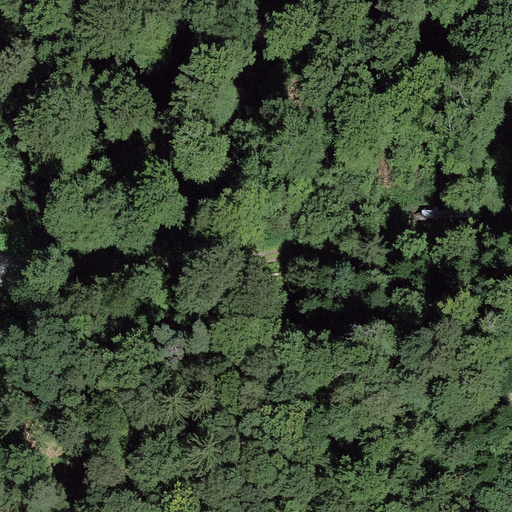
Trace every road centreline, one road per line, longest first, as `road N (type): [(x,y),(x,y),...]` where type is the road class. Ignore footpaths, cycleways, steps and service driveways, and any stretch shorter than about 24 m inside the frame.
road 1 (track): [(511,224),(144,266),(0,255)]
road 2 (track): [(201,511),(148,423),(0,278)]
